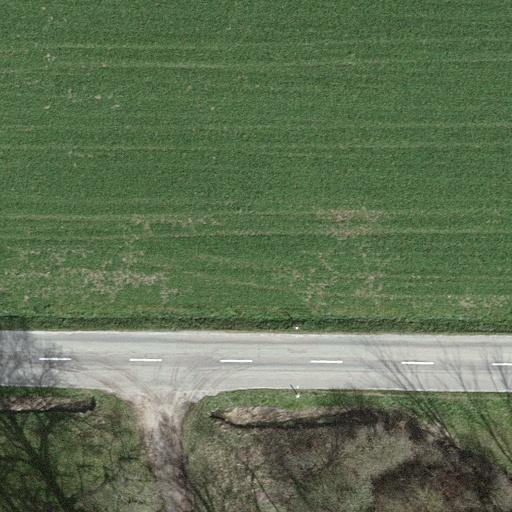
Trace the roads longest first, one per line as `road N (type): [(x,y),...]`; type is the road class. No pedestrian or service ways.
road 1 (tertiary): [(511,359),(0,357)]
road 2 (track): [(160,359),(190,511)]
